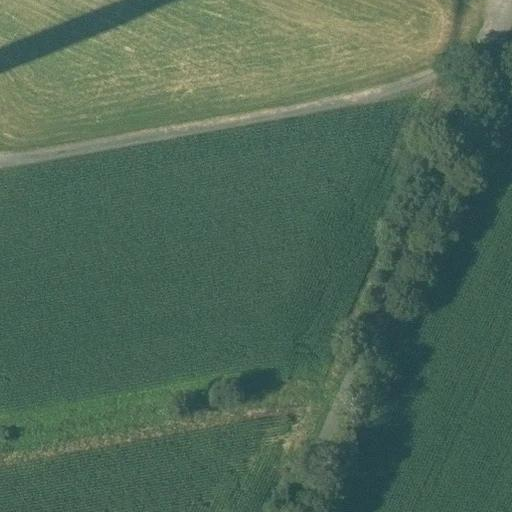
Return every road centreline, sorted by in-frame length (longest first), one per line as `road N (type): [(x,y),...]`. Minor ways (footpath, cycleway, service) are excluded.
road 1 (unclassified): [(511,9),(293,511)]
road 2 (track): [(484,72),(0,163)]
